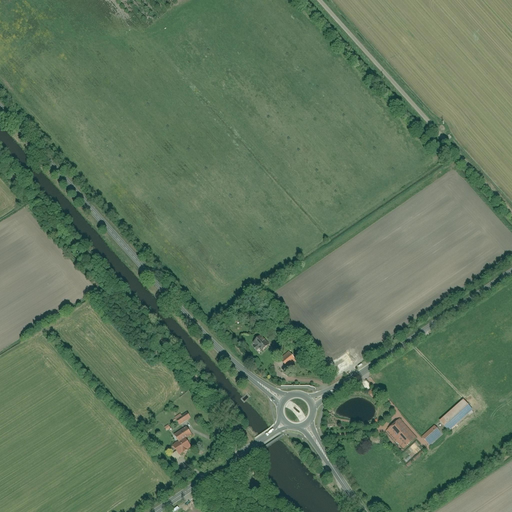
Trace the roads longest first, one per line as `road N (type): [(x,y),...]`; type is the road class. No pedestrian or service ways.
road 1 (tertiary): [(283,400),(191,322),(0,109)]
road 2 (tertiary): [(310,402),(511,272)]
